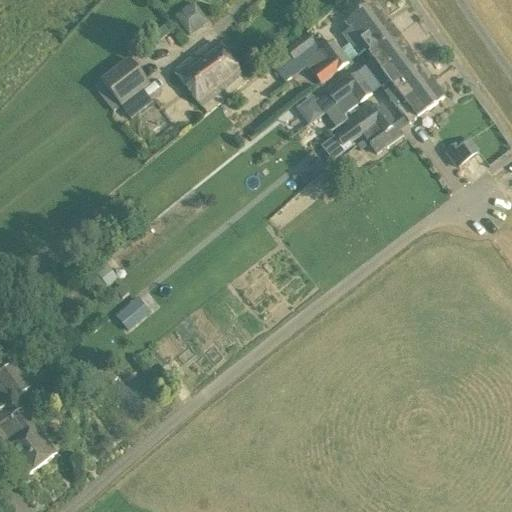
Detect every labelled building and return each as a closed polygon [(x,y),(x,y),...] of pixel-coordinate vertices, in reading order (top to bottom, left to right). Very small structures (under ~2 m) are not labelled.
[(349,31),(342,36),(343,38),(349,46),(349,47),(384,20),(373,6),(372,4),(344,25),(345,27),(349,31)] [(207,23),(193,5),(175,19),(189,37),(207,23)] [(384,20),(349,47),(350,48),(357,57),(364,52),(365,53),(368,58),(396,37),(385,22),(384,20)] [(148,38),(154,46),(161,40),(156,33),(148,38)] [(287,55),(271,67),(284,85),(306,68),(312,76),(341,54),(340,52),(332,42),(319,52),(307,35),(285,52),(287,55)] [(372,62),(365,67),(366,69),(374,79),(408,52),(397,38),(396,37),(368,58),(369,59),(372,62)] [(202,108),(240,78),(214,45),(176,75),(202,108)] [(408,52),(374,79),(375,80),(381,88),(388,83),(388,84),(392,89),(419,68),(409,54),(408,52)] [(312,76),(320,85),(349,64),(341,54),(312,76)] [(120,109),(149,86),(128,60),(99,82),(101,84),(93,90),(112,113),(119,108),(120,109)] [(397,95),(390,100),(398,110),(431,85),(420,70),(419,68),(392,89),(393,91),(397,95)] [(336,108),(365,86),(356,74),(355,75),(316,104),(312,99),(296,111),(309,128),(325,117),(336,108)] [(431,85),(398,110),(399,111),(404,119),(410,126),(443,100),(432,85),(431,85)] [(365,86),(336,108),(343,117),(372,95),(365,86)] [(380,108),(335,141),(347,156),(355,150),(352,145),(363,137),(388,119),(380,108)] [(388,119),(363,137),(377,157),(402,138),(388,119)] [(478,157),(468,144),(450,158),(447,154),(446,155),(459,171),(478,157)] [(122,300),(129,294),(122,286),(115,292),(122,300)] [(115,319),(127,332),(139,322),(127,309),(115,319)] [(178,346),(171,338),(164,344),(171,352),(178,346)] [(31,388),(12,364),(11,365),(3,355),(0,357),(0,409),(11,401),(12,402),(31,388)] [(28,479),(57,456),(22,411),(0,427),(0,446),(3,444),(7,449),(6,450),(28,479)]
